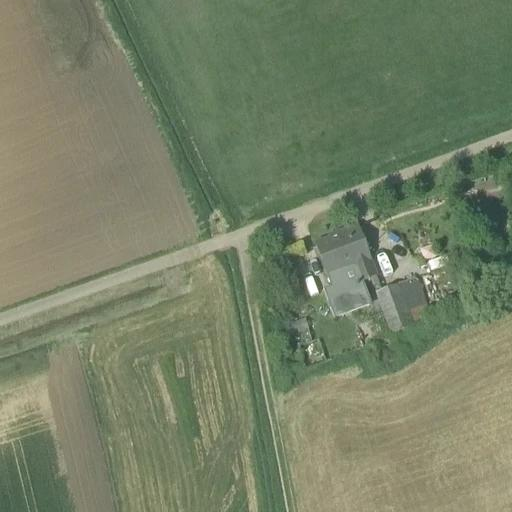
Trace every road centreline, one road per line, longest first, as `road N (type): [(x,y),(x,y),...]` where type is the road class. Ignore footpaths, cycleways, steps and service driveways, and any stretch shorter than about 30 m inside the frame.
road 1 (unclassified): [(0,316),(240,239),(511,136)]
road 2 (track): [(240,239),(291,511)]
